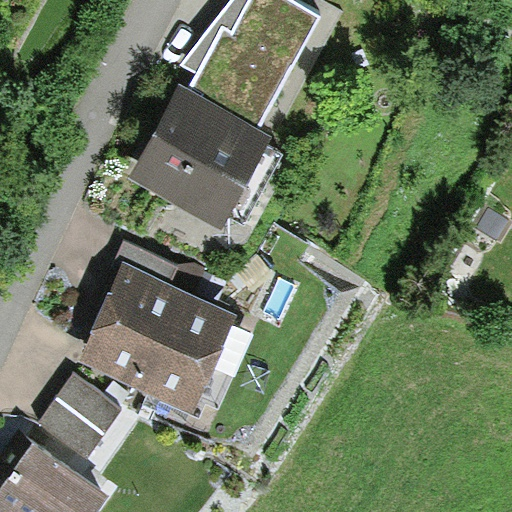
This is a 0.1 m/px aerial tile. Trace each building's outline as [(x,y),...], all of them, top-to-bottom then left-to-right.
[(320,11),(300,0),(228,0),(183,64),(199,72),(191,88),(182,84),(128,175),(222,227),(227,217),(244,225),(281,156),(266,147),(272,136),(258,128),(320,11)] [(113,263),(122,268),(124,264),(171,286),(181,266),(124,239),(113,263)] [(122,268),(82,360),(192,411),(237,315),(171,286),(124,264),(122,268)] [(75,374),(38,429),(82,459),(120,405),(75,374)] [(97,511),(112,492),(35,438),(0,487),(0,511),(97,511)]
